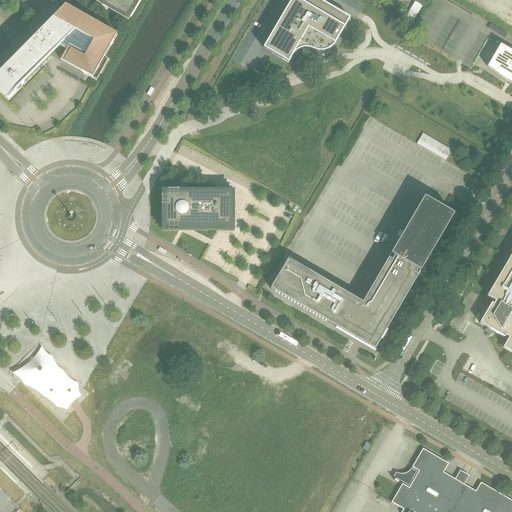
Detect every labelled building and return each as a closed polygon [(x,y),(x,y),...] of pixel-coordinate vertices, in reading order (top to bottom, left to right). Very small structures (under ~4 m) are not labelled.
[(96,0),(120,14),(127,18),(137,0),(96,0)] [(319,53),(319,52),(321,52),(323,51),(325,51),(326,51),(328,50),(329,49),(331,48),(332,47),(334,44),(344,27),(349,18),(318,0),(291,0),(263,48),(288,63),(292,55),(294,54),(296,52),(297,51),(298,50),(300,49),(303,48),(305,48),(306,48),(309,49),(311,49),(314,50),(314,52),(319,53)] [(65,7),(49,23),(29,43),(13,59),(0,72),(0,91),(8,99),(11,96),(53,54),(62,59),(91,76),(96,78),(107,59),(104,57),(116,36),(110,32),(100,27),(102,24),(95,20),(94,23),(65,7)] [(511,83),(511,51),(500,45),(487,67),(500,77),(508,82),(511,83)] [(232,195),(232,194),(231,193),(231,192),(230,192),(229,191),(228,191),(183,191),(182,190),(181,190),(180,190),(180,191),(179,191),(167,191),(166,191),(165,192),(164,192),(164,193),(164,194),(163,195),(163,224),(164,225),(164,226),(165,227),(166,227),(167,227),(179,227),(180,228),(181,228),(182,228),(183,228),(183,227),(228,227),(229,227),(230,227),(231,226),(232,225),(232,224),(232,195)] [(374,350),(385,331),(453,214),(424,197),(362,303),(288,259),(270,289),(374,350)] [(511,253),(491,289),(487,296),(495,301),(493,304),(491,303),(479,323),(488,328),(486,329),(489,335),(495,332),(504,338),(505,336),(508,338),(503,347),(511,352),(511,253)] [(469,290),(448,326),(457,331),(460,326),(478,296),(472,292),(469,290)] [(511,511),(511,500),(481,482),(475,491),(467,487),(443,472),(448,464),(423,449),(412,467),(419,471),(409,488),(402,484),(391,502),(403,509),(401,511),(511,511)]
